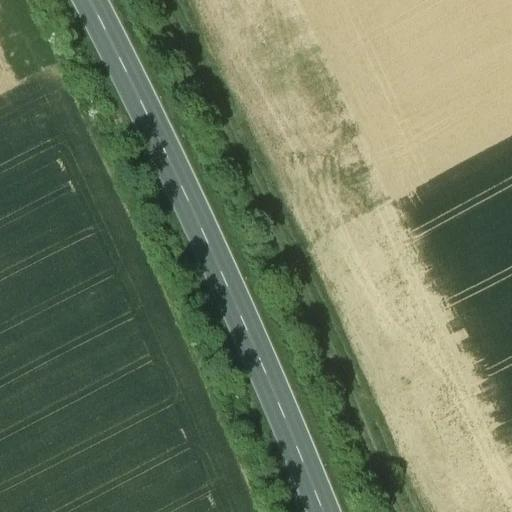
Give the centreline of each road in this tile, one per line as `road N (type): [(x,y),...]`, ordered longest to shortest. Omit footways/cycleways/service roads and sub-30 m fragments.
road 1 (track): [(156,0),(224,129),(395,511)]
road 2 (primary): [(317,511),(233,298),(87,0)]
